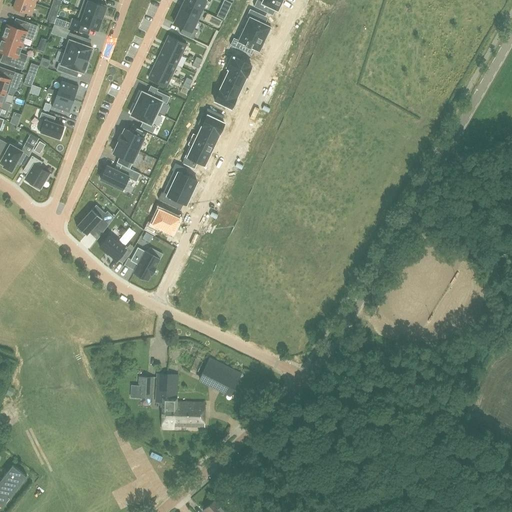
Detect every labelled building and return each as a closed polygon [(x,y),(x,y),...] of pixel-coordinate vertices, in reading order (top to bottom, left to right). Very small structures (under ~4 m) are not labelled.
[(33,15),(37,4),(25,0),(17,0),(14,9),(33,15)] [(102,19),(107,6),(97,3),(98,0),(83,0),(80,11),(102,19)] [(210,3),(211,0),(184,0),(184,2),(201,10),(206,1),(210,3)] [(228,8),(231,3),(224,0),(222,5),(228,8)] [(277,10),(282,0),(263,0),(262,2),(257,0),(256,0),(254,6),(265,11),(267,5),(277,10)] [(196,21),(201,10),(184,2),(179,13),(196,21)] [(268,35),(271,28),(270,27),(257,21),(261,14),(250,9),(246,17),(249,18),(244,29),(242,28),(264,39),(266,34),(268,35)] [(101,23),(102,19),(80,11),(77,20),(72,18),(68,28),(83,33),(86,27),(100,32),(102,24),(101,23)] [(193,28),(196,21),(179,13),(174,23),(183,28),(180,33),(193,39),(197,30),(193,28)] [(219,27),(222,21),(214,17),(211,23),(219,27)] [(8,26),(3,38),(22,45),(25,37),(32,39),(37,27),(25,23),(22,31),(8,26)] [(262,43),(264,39),(242,28),(237,39),(233,38),(230,45),(242,51),(245,45),(251,48),(251,47),(258,50),(260,51),(264,44),(262,43)] [(90,58),(93,51),(91,50),(92,48),(80,44),(83,37),(69,32),(67,40),(69,40),(65,52),(88,60),(88,58),(90,58)] [(181,55),(186,44),(168,36),(163,46),(181,55)] [(19,53),(22,45),(3,38),(0,47),(0,52),(13,57),(10,65),(22,69),(27,55),(19,53)] [(181,55),(163,46),(158,57),(177,65),(181,55)] [(228,47),(225,53),(231,56),(226,67),(246,77),(251,65),(240,60),(243,54),(228,47)] [(86,71),(89,63),(87,62),(88,60),(65,52),(61,64),(59,63),(56,70),(69,75),(72,68),(83,72),(84,70),(86,71)] [(177,65),(158,57),(153,67),(172,76),(177,65)] [(206,59),(202,68),(207,71),(211,61),(206,59)] [(167,87),(172,76),(153,67),(148,78),(167,87)] [(229,70),(224,79),(241,87),(246,77),(226,67),(225,68),(229,70)] [(0,76),(0,91),(7,94),(10,86),(17,88),(22,75),(8,70),(5,78),(0,76)] [(224,79),(220,90),(236,98),(241,87),(224,79)] [(58,92),(57,94),(73,99),(78,87),(78,86),(61,80),(61,81),(58,92)] [(52,92),(52,94),(56,95),(52,106),(52,107),(69,113),(69,112),(73,99),(57,94),(58,92),(53,90),(52,92)] [(220,90),(215,101),(231,108),(236,98),(220,90)] [(5,102),(7,94),(0,91),(0,115),(5,117),(10,104),(5,102)] [(139,93),(136,100),(137,101),(136,103),(158,113),(163,102),(166,104),(170,97),(157,91),(154,97),(142,91),(141,94),(139,93)] [(133,105),(130,112),(132,113),(131,115),(143,121),(140,127),(153,133),(156,126),(153,125),(158,113),(136,103),(135,105),(133,105)] [(208,108),(200,124),(219,134),(224,123),(218,120),(220,114),(208,108)] [(60,139),(64,127),(53,123),(55,117),(42,112),(39,118),(42,119),(38,131),(60,139)] [(193,133),(193,134),(214,144),(219,134),(200,124),(200,125),(202,126),(197,135),(193,133)] [(138,151),(147,132),(132,126),(130,131),(124,129),(118,141),(138,151)] [(193,134),(188,144),(209,154),(214,144),(193,134)] [(20,164),(26,154),(22,152),(23,151),(10,144),(10,145),(0,139),(0,153),(4,156),(0,162),(4,165),(3,167),(11,171),(16,162),(20,164)] [(138,151),(118,141),(113,153),(120,156),(117,163),(121,165),(130,169),(138,151)] [(190,145),(182,163),(194,169),(198,162),(204,165),(209,154),(188,144),(190,145)] [(47,180),(51,174),(39,167),(42,162),(32,156),(23,171),(28,174),(25,179),(30,182),(29,184),(39,190),(45,179),(47,180)] [(173,171),(168,182),(191,193),(197,181),(184,175),(187,169),(175,163),(172,170),(173,171)] [(107,166),(100,179),(122,190),(128,177),(137,181),(140,174),(130,169),(121,165),(118,171),(107,166)] [(161,192),(158,199),(170,205),(173,198),(186,204),(191,193),(168,182),(163,193),(161,192)] [(96,205),(76,226),(79,228),(77,229),(83,234),(84,233),(86,235),(94,226),(102,233),(113,219),(106,212),(105,213),(96,205)] [(148,221),(144,230),(155,236),(159,227),(172,233),(179,219),(159,209),(153,223),(148,221)] [(145,243),(150,234),(144,230),(139,239),(145,243)] [(109,235),(99,247),(108,254),(112,258),(112,257),(116,261),(117,259),(122,263),(130,253),(126,249),(127,247),(116,239),(115,240),(109,235)] [(138,247),(130,260),(138,265),(134,272),(148,280),(151,275),(155,268),(154,268),(159,259),(138,247)] [(189,371),(199,377),(198,380),(230,396),(242,373),(209,356),(208,360),(205,357),(197,354),(189,371)] [(177,402),(176,402),(178,374),(157,373),(156,401),(163,401),(162,428),(174,428),(174,426),(175,408),(177,408),(177,402)] [(138,397),(152,398),(153,377),(139,376),(138,397)] [(205,402),(177,402),(177,408),(175,408),(174,426),(204,426),(205,402)] [(13,464),(2,478),(0,476),(0,504),(2,506),(27,475),(13,464)] [(226,511),(215,499),(203,510),(205,511),(226,511)]
